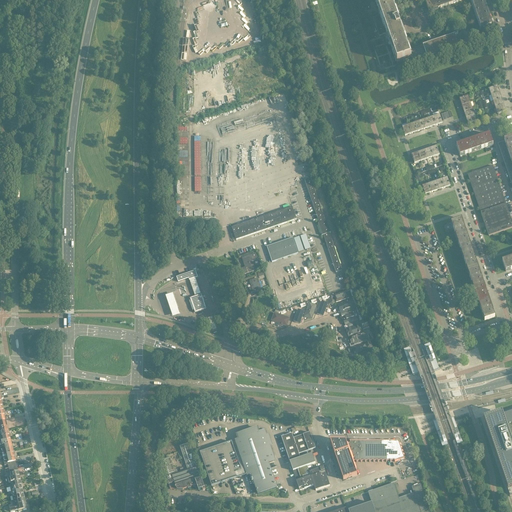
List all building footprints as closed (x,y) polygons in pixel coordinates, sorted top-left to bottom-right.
[(375,0),(381,16),(379,16),(373,18),(379,36),(381,36),(387,34),(397,64),(401,62),(410,59),(413,58),(413,59),(412,60),(414,63),(414,65),(428,60),(435,57),(434,56),(462,47),(457,34),(439,40),(437,41),(423,46),(423,47),(414,50),(410,52),(410,53),(408,54),(402,36),(402,35),(400,30),(398,22),(395,15),(395,13),(392,7),(392,6),(390,0),(375,0)] [(425,0),(429,12),(431,11),(431,10),(437,7),(438,9),(442,7),(442,6),(448,4),(449,5),(453,4),(453,2),(459,0),(459,2),(463,0),(471,0),(481,28),(493,24),(492,22),(490,22),(488,16),(490,16),(488,11),(487,12),(484,5),(486,5),(484,0),(483,1),(482,0),(425,0)] [(267,52),(229,63),(238,96),(276,85),(274,78),(275,77),(273,70),(238,80),(237,77),(271,67),(267,52)] [(489,89),(491,95),(499,93),(497,86),(489,89)] [(499,93),(491,95),(493,102),(502,99),(499,93)] [(459,99),(461,105),(470,102),(468,96),(459,99)] [(502,99),(493,102),(495,108),(504,105),(502,99)] [(470,102),(461,105),(464,112),(472,109),(470,102)] [(504,105),(495,108),(497,114),(506,111),(504,105)] [(472,109),(464,112),(466,118),(474,115),(472,109)] [(440,115),(433,117),(436,126),(442,123),(440,115)] [(474,115),(466,118),(468,124),(476,121),(474,115)] [(433,117),(427,119),(430,128),(436,126),(433,117)] [(427,119),(421,121),(424,130),(430,128),(427,119)] [(421,121),(415,123),(417,132),(424,130),(421,121)] [(415,123),(408,125),(411,134),(417,132),(415,123)] [(402,128),(405,136),(411,134),(408,125),(402,128)] [(489,135),(473,140),(477,151),(493,145),(489,135)] [(460,157),(477,151),(473,140),(456,146),(460,157)] [(506,145),(499,147),(501,154),(508,152),(506,145)] [(437,146),(430,149),(433,157),(439,155),(437,146)] [(430,149),(424,151),(427,159),(433,157),(430,149)] [(424,151),(418,153),(421,161),(427,159),(424,151)] [(414,164),(421,161),(418,153),(411,155),(414,164)] [(506,204),(493,166),(468,175),(481,213),(506,204)] [(289,167),(229,187),(239,216),(299,196),(289,167)] [(331,233),(327,221),(325,221),(311,178),(304,180),(319,223),(318,224),(322,236),(323,235),(336,273),(342,270),(329,233),(331,233)] [(447,178),(441,180),(444,188),(450,186),(447,178)] [(441,180),(435,182),(438,191),(444,188),(441,180)] [(435,182),(428,184),(431,193),(438,191),(435,182)] [(422,186),(425,195),(431,193),(428,184),(422,186)] [(506,204),(481,213),(489,236),(511,228),(511,222),(511,221),(506,204)] [(292,207),(232,228),(236,240),(296,220),(292,207)] [(467,236),(461,219),(451,223),(457,239),(467,236)] [(301,236),(306,250),(311,248),(306,234),(301,236)] [(298,252),(304,250),(300,236),(294,238),(298,252)] [(473,252),(467,236),(457,239),(462,255),(473,252)] [(298,254),(293,238),(278,243),(272,245),(267,247),(272,262),(278,261),(283,259),(298,254)] [(478,268),(476,261),(473,252),(462,255),(468,272),(478,268)] [(255,260),(253,254),(242,258),(246,268),(242,269),(244,274),(254,271),(251,262),(255,260)] [(506,272),(510,270),(511,269),(511,257),(502,261),(506,272)] [(484,285),(481,275),(478,268),(468,272),(473,288),(484,285)] [(177,277),(176,277),(177,278),(177,279),(178,282),(189,279),(189,281),(196,279),(196,278),(198,278),(197,275),(196,273),(196,272),(196,271),(194,271),(177,277)] [(189,281),(195,297),(201,295),(196,279),(189,281)] [(261,290),(257,279),(250,282),(252,287),(249,288),(250,293),(254,292),(261,290)] [(489,301),(487,294),(484,285),(473,288),(479,304),(489,301)] [(338,304),(356,298),(353,290),(352,287),(334,293),(338,304)] [(266,293),(271,292),(270,289),(269,288),(264,289),(264,291),(259,293),(260,296),(266,294),(266,293)] [(173,294),(166,297),(173,319),(180,316),(173,294)] [(192,298),(190,298),(191,300),(194,310),(195,313),(206,309),(204,301),(202,296),(201,295),(195,297),(192,298)] [(325,315),(330,300),(331,299),(330,295),(322,297),(321,300),(314,319),(325,315)] [(314,319),(321,300),(322,297),(309,302),(301,323),(314,319)] [(359,307),(356,300),(356,298),(338,304),(340,313),(359,307)] [(495,317),(492,308),(489,301),(479,304),(484,321),(495,317)] [(301,323),(309,302),(300,305),(292,326),(301,323)] [(292,326),(300,305),(280,312),(277,311),(275,303),(266,327),(278,331),(292,326)] [(362,315),(359,307),(340,313),(343,321),(362,315)] [(364,324),(364,322),(362,315),(343,321),(346,330),(364,324)] [(367,332),(364,324),(346,330),(349,339),(367,332)] [(369,337),(367,332),(349,339),(352,347),(370,341),(369,337)] [(371,343),(370,341),(352,347),(355,356),(373,350),(371,343)] [(434,373),(434,372),(439,370),(436,362),(430,344),(424,346),(426,350),(428,350),(431,357),(429,358),(430,361),(415,363),(413,360),(411,361),(408,354),(411,353),(409,348),(404,350),(413,375),(413,376),(419,374),(419,375),(434,373)] [(502,413),(483,419),(485,423),(509,495),(511,494),(511,411),(502,415),(502,413)] [(462,443),(453,417),(451,418),(450,417),(435,419),(435,420),(433,421),(442,447),(448,445),(446,440),(443,441),(442,438),(457,436),(458,439),(455,440),(457,445),(462,443)] [(0,432),(8,431),(7,426),(5,426),(5,425),(7,425),(6,420),(0,421),(0,432)] [(268,463),(275,461),(265,431),(258,433),(257,428),(237,435),(239,439),(232,442),(242,471),(245,470),(247,474),(253,494),(257,493),(258,494),(277,488),(268,463)] [(310,433),(293,438),(292,434),(281,437),(290,462),(300,458),(299,454),(315,449),(310,433)] [(242,471),(232,442),(200,453),(211,486),(247,474),(245,470),(242,471)] [(397,461),(404,459),(398,442),(350,442),(330,442),(343,480),(357,475),(353,462),(356,461),(357,463),(360,461),(361,462),(365,461),(365,462),(369,461),(369,462),(373,461),(373,462),(377,461),(378,462),(381,461),(382,462),(386,461),(386,462),(390,461),(390,462),(394,461),(395,462),(397,461)] [(170,458),(160,461),(170,488),(170,490),(183,490),(197,485),(198,490),(202,489),(203,491),(205,490),(204,488),(201,478),(195,460),(194,461),(188,444),(180,447),(188,470),(178,473),(177,470),(175,471),(170,458)] [(315,463),(312,454),(300,458),(290,462),(293,471),(295,477),(298,476),(296,470),(298,469),(298,470),(307,466),(315,463)] [(15,463),(15,462),(16,461),(14,457),(1,460),(1,462),(3,461),(4,466),(8,465),(8,468),(17,466),(16,463),(15,463)] [(19,476),(18,471),(16,472),(16,470),(17,470),(17,466),(8,468),(9,473),(6,474),(7,479),(19,476)] [(307,466),(298,470),(301,480),(296,481),(300,491),(314,486),(311,476),(309,472),(307,466)] [(330,486),(323,467),(309,472),(311,476),(314,486),(316,491),(330,486)] [(9,488),(21,485),(20,480),(11,482),(12,485),(9,486),(0,488),(0,490),(10,488),(9,488)] [(372,504),(349,511),(348,511),(430,511),(421,484),(412,487),(414,493),(409,495),(399,499),(394,484),(373,491),(378,504),(373,506),(372,504)] [(23,494),(22,489),(10,492),(11,495),(7,496),(7,498),(23,494)] [(25,503),(25,500),(24,498),(13,501),(13,504),(9,505),(9,507),(25,503)] [(22,510),(27,509),(25,503),(9,507),(4,508),(4,511),(12,511),(18,511),(19,511),(22,511),(22,510)]
